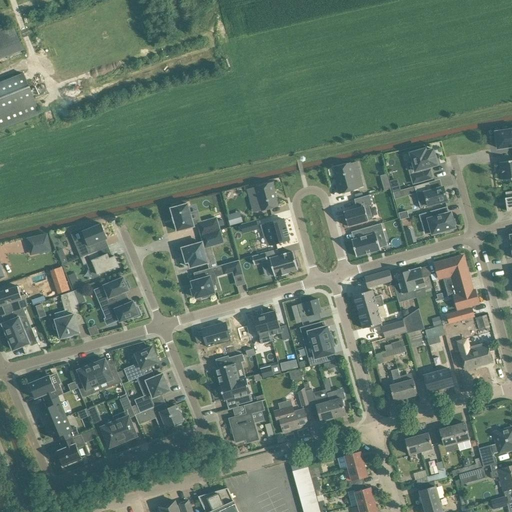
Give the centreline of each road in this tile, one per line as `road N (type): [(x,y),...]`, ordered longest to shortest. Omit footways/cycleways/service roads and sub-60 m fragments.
road 1 (residential): [(160,323),(202,429),(54,483),(1,367)]
road 2 (residential): [(87,511),(271,455)]
road 3 (residential): [(345,271),(325,200),(307,190),(295,205),(315,279)]
road 4 (residential): [(1,367),(160,323)]
road 5 (residential): [(160,323),(315,279)]
road 6 (residential): [(511,370),(473,235)]
road 7 (residential): [(378,427),(511,395)]
road 8 (residential): [(345,271),(473,235)]
